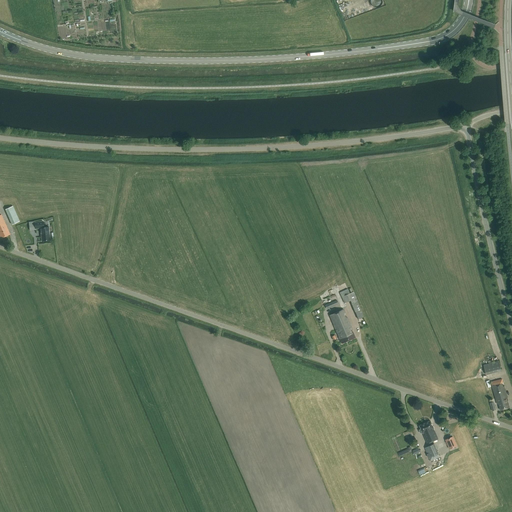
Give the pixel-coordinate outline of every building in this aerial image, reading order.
[(13,206),(6,209),(13,225),(20,221),(13,206)] [(0,237),(0,238),(10,234),(1,215),(0,215),(0,237)] [(44,227),(43,221),(35,222),(36,228),(41,227),(41,231),(42,241),(50,240),(49,230),(48,226),(44,227)] [(350,293),(348,289),(340,292),(344,303),(350,300),(358,319),(364,317),(353,292),(350,293)] [(345,337),(347,341),(355,338),(347,317),(346,317),(344,314),(345,313),(343,309),(336,312),(346,336),(345,337)] [(342,343),(347,341),(345,337),(346,336),(336,312),(330,315),(342,343)] [(486,374),(501,371),(499,361),(484,365),(486,374)] [(503,386),(502,383),(503,383),(502,379),(491,382),(497,404),(499,403),(501,410),(509,407),(506,397),(507,397),(504,386),(503,386)] [(425,422),(433,440),(438,438),(434,430),(435,429),(434,428),(434,427),(430,420),(425,422)] [(427,443),(433,440),(425,422),(419,425),(423,432),(427,443)] [(457,446),(453,437),(446,440),(450,449),(457,446)] [(430,460),(439,456),(434,443),(425,447),(430,460)]
